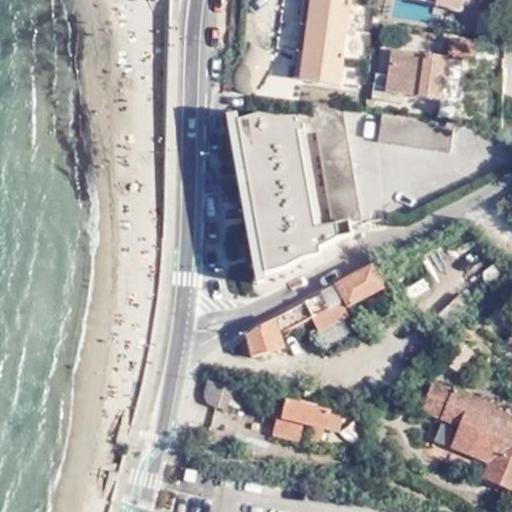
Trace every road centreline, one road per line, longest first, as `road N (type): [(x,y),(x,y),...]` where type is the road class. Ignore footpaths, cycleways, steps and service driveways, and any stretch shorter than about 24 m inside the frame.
road 1 (residential): [(180,327),(228,332),(511,180)]
road 2 (secondary): [(199,0),(180,327)]
road 3 (secondary): [(180,327),(145,511)]
